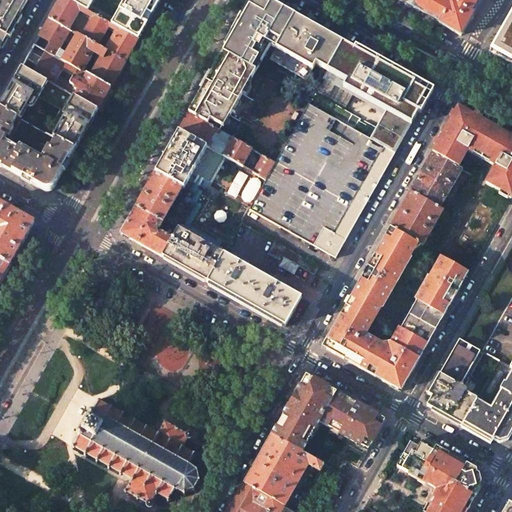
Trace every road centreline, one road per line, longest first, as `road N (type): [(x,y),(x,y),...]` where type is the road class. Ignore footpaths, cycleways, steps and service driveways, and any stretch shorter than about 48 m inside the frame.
road 1 (residential): [(460,73),(299,353)]
road 2 (tertiary): [(91,236),(227,0)]
road 3 (tertiary): [(187,0),(64,218)]
road 4 (residential): [(299,353),(91,236)]
road 5 (residential): [(405,412),(511,220)]
road 6 (tertiary): [(0,396),(91,236)]
road 7 (residential): [(299,353),(209,511)]
road 8 (tertiary): [(335,0),(460,73)]
road 9 (tertiary): [(64,218),(0,332)]
road 10 (residential): [(405,412),(299,353)]
